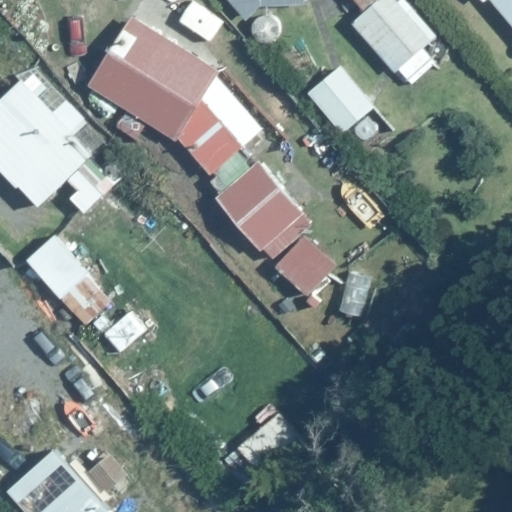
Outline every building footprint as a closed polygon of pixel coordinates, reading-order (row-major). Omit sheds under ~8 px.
[(232,0),(248,15),(263,0),(232,0)] [(439,28),(414,0),(354,0),(360,6),(347,17),(393,69),(439,28)] [(511,0),(492,0),(511,22),(511,0)] [(217,63),(129,12),(87,79),(125,103),(112,125),(133,138),(147,114),(175,131),(207,171),(266,123),(217,63)] [(376,99),(340,58),(307,86),(342,128),(376,99)] [(95,147),(40,92),(48,84),(29,64),(0,91),(0,167),(37,206),(69,175),(76,182),(64,193),(81,210),(117,175),(92,150),(95,147)] [(312,219),(255,157),(214,195),(271,257),(312,219)] [(114,293),(56,226),(26,252),(84,319),(114,293)] [(341,257),(305,228),(278,263),(314,291),(341,257)] [(111,302),(95,317),(122,347),(152,320),(133,300),(120,312),(111,302)] [(127,511),(58,437),(7,484),(33,511),(127,511)]
